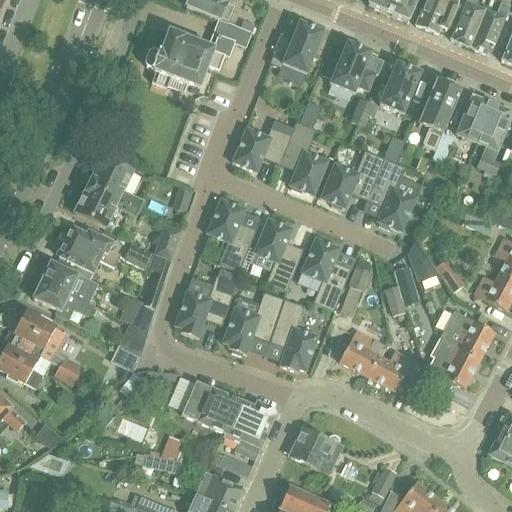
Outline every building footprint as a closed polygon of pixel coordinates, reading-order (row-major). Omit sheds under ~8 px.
[(188,0),(185,9),(217,23),(218,21),(228,26),(235,9),(228,7),(226,6),(228,0),(188,0)] [(370,0),(368,8),(407,24),(417,0),(370,0)] [(425,0),(415,27),(438,36),(440,31),(445,33),(458,0),(425,0)] [(449,42),(468,50),(485,11),(475,7),(477,3),(470,0),(467,0),(466,3),(449,42)] [(468,50),(489,58),(505,20),(510,7),(501,3),(495,16),(485,11),(468,50)] [(217,23),(207,48),(168,33),(160,53),(158,53),(157,55),(152,53),(147,55),(143,64),(145,70),(154,73),(150,85),(165,91),(166,89),(183,95),(186,86),(199,91),(207,71),(217,74),(222,59),(228,61),(234,46),(245,51),(251,35),(228,26),(218,21),(217,23)] [(254,26),(242,21),(239,29),(251,34),(254,26)] [(281,38),(280,39),(269,67),(281,72),(283,68),(305,77),(323,35),(299,26),(292,43),(281,38)] [(511,35),(500,64),(511,68),(511,35)] [(346,45),(329,87),(353,97),(356,89),(367,94),(374,77),(376,77),(382,64),(369,58),(370,55),(346,45)] [(379,108),(380,108),(403,117),(420,76),(396,66),(379,108)] [(435,153),(443,135),(442,134),(460,92),(437,82),(419,125),(431,130),(423,148),(435,153)] [(456,136),(476,144),(492,107),(471,98),(456,136)] [(351,124),(363,129),(372,109),(359,103),(351,124)] [(308,104),(299,127),(313,132),(322,110),(308,104)] [(493,177),(495,177),(495,178),(500,166),(493,163),(496,154),(511,117),(511,115),(492,107),(476,144),(485,148),(476,169),(484,173),(493,177)] [(296,127),(291,139),(279,168),(294,174),(289,188),(291,189),(290,192),(300,196),(301,194),(313,199),(319,185),(327,164),(306,156),(315,134),(296,127)] [(246,131),(232,165),(256,175),(262,161),(279,168),(291,139),(270,131),(267,139),(246,131)] [(384,162),(394,166),(403,144),(392,139),(382,161),(384,162)] [(350,197),(366,204),(384,162),(382,161),(363,154),(356,174),(360,175),(359,178),(334,167),(320,201),(325,203),(332,206),(330,209),(341,213),(342,210),(344,211),(346,206),(350,197)] [(446,158),(435,154),(431,162),(442,167),(446,158)] [(425,175),(430,163),(420,158),(415,170),(425,175)] [(101,159),(88,187),(140,212),(145,203),(122,191),(131,173),(101,159)] [(384,162),(366,204),(382,211),(377,225),(379,226),(378,229),(388,233),(389,230),(401,235),(415,201),(390,190),(391,188),(395,190),(404,170),(394,166),(384,162)] [(74,215),(103,229),(112,211),(136,222),(140,212),(88,187),(74,215)] [(172,211),(186,215),(192,194),(179,190),(172,211)] [(256,233),(239,226),(245,212),(220,202),(206,236),(227,245),(218,267),(238,275),(256,233)] [(483,222),(511,233),(511,215),(490,207),(483,222)] [(461,227),(487,238),(492,226),(466,215),(461,227)] [(253,256),(272,264),(274,265),(265,287),(286,295),(303,253),(286,246),(292,232),(289,231),(291,228),(280,224),(279,227),(267,222),(253,256)] [(152,257),(170,265),(180,234),(162,227),(152,257)] [(55,267),(79,278),(89,283),(93,276),(99,264),(114,271),(120,259),(109,254),(114,245),(109,242),(108,243),(88,233),(86,237),(72,230),(58,259),(59,260),(55,267)] [(315,241),(312,248),(301,275),(321,284),(312,306),(333,315),(350,272),(333,265),(339,251),(315,241)] [(500,274),(511,280),(511,245),(504,241),(495,259),(505,264),(500,274)] [(417,284),(438,276),(414,242),(412,245),(407,257),(417,284)] [(150,312),(154,313),(170,265),(152,257),(131,246),(123,262),(146,272),(156,275),(141,307),(140,307),(150,312)] [(339,315),(351,319),(361,294),(363,295),(371,276),(369,264),(359,260),(347,288),(349,289),(339,315)] [(435,270),(448,289),(452,295),(463,287),(451,269),(446,262),(435,270)] [(50,264),(41,283),(88,305),(92,296),(74,287),(79,278),(55,267),(50,264)] [(404,309),(421,304),(410,269),(394,274),(404,309)] [(216,279),(208,301),(186,294),(174,329),(181,332),(180,335),(198,341),(204,323),(222,328),(240,278),(219,271),(216,279)] [(474,298),(505,314),(511,300),(511,280),(500,274),(494,285),(483,280),(474,298)] [(53,317),(67,323),(72,313),(88,320),(94,308),(88,306),(88,305),(41,283),(33,301),(56,312),(53,317)] [(397,288),(383,292),(391,319),(405,315),(397,288)] [(268,345),(283,302),(263,295),(255,318),(234,310),(222,345),(229,348),(228,351),(232,353),(231,355),(241,359),(242,356),(246,357),(252,340),(268,345)] [(146,339),(154,313),(150,312),(140,307),(141,307),(131,301),(121,322),(128,326),(127,328),(146,339)] [(303,309),(283,302),(268,345),(285,351),(279,369),(297,375),(298,372),(305,374),(317,339),(296,332),(303,309)] [(25,314),(10,341),(41,358),(45,350),(56,331),(25,314)] [(439,342),(478,363),(493,335),(463,318),(454,314),(439,342)] [(118,348),(140,359),(146,339),(127,328),(118,348)] [(338,364),(367,380),(378,359),(368,354),(373,344),(355,334),(338,364)] [(25,386),(35,392),(43,379),(32,373),(41,358),(10,341),(0,358),(0,372),(25,386)] [(478,363),(439,342),(430,359),(434,361),(428,373),(463,392),(478,363)] [(110,364),(132,376),(140,359),(118,348),(110,364)] [(367,380),(395,395),(411,364),(394,354),(388,365),(378,359),(367,380)] [(82,369),(63,359),(58,368),(77,379),(82,369)] [(58,368),(58,369),(53,379),(72,389),(78,379),(77,379),(58,368)] [(222,440),(227,442),(243,403),(211,389),(211,391),(195,385),(181,417),(196,424),(197,423),(224,435),(222,440)] [(0,436),(8,428),(16,435),(25,425),(10,411),(0,401),(0,436)] [(240,442),(260,451),(275,417),(272,410),(256,404),(254,408),(243,403),(227,442),(238,446),(240,442)] [(498,436),(511,443),(511,417),(508,415),(498,436)] [(34,440),(50,452),(65,443),(45,427),(34,440)] [(288,459),(328,477),(341,448),(338,447),(339,445),(339,442),(338,440),(337,438),(335,437),(332,437),(330,438),(328,439),(327,441),(301,429),(288,459)] [(511,443),(498,436),(487,457),(511,469),(511,443)] [(162,455),(177,462),(184,445),(169,439),(162,455)] [(214,455),(210,464),(219,468),(223,459),(214,455)] [(141,468),(181,477),(183,465),(144,457),(141,468)] [(223,459),(219,468),(237,476),(241,465),(223,457),(223,459)] [(380,506),(396,476),(384,469),(370,494),(371,495),(368,501),(380,506)] [(195,498),(227,511),(233,511),(242,492),(205,476),(195,498)] [(434,511),(441,504),(416,484),(393,511),(434,511)] [(329,511),(332,506),(289,488),(277,511),(329,511)] [(391,511),(398,498),(390,493),(380,511),(391,511)] [(0,511),(7,511),(9,495),(0,494),(0,511)] [(189,511),(227,511),(195,498),(189,511)] [(171,511),(140,499),(135,511),(139,511),(171,511)] [(111,500),(110,503),(129,510),(130,509),(131,505),(115,500),(115,502),(111,500)] [(367,502),(362,511),(372,511),(376,506),(367,502)] [(106,511),(134,511),(129,510),(110,503),(106,511)]
